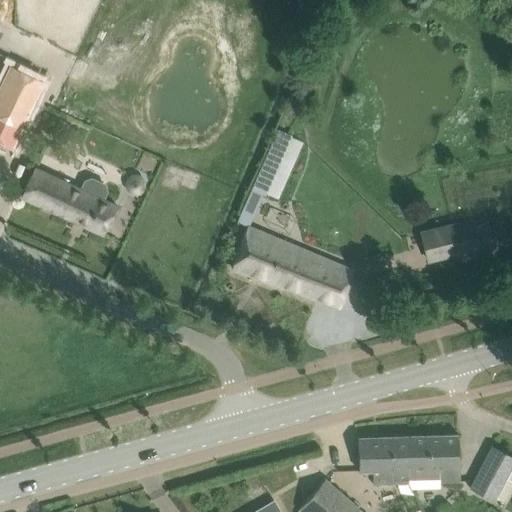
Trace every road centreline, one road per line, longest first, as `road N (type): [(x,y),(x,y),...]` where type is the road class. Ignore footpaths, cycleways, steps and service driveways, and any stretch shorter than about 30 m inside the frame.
road 1 (unclassified): [(235,427),(230,376),(211,352),(0,257)]
road 2 (secondary): [(235,427),(511,352)]
road 3 (secondary): [(0,496),(235,427)]
road 4 (unknown): [(392,406),(511,423)]
